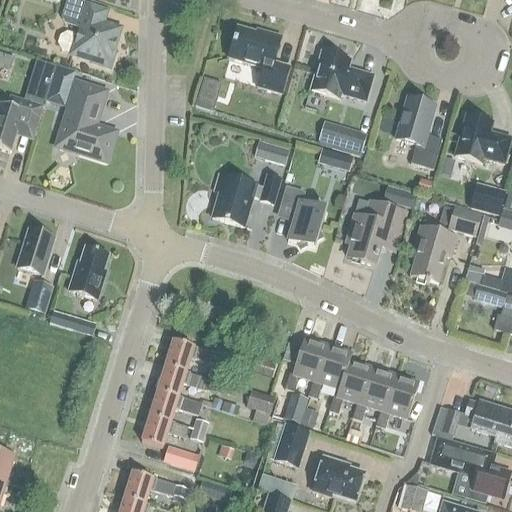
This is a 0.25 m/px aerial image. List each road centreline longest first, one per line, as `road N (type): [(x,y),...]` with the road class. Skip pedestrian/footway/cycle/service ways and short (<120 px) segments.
road 1 (residential): [(443,357),(266,274),(151,237)]
road 2 (residential): [(77,511),(147,285),(151,237)]
road 3 (residential): [(151,237),(165,0)]
road 4 (residential): [(410,39),(426,20),(450,17),(474,49),(464,72),(442,81),(421,74),(409,53)]
road 5 (residential): [(383,511),(391,484),(411,463),(443,357)]
road 6 (residential): [(254,0),(410,39)]
road 7 (residential): [(151,237),(0,188)]
